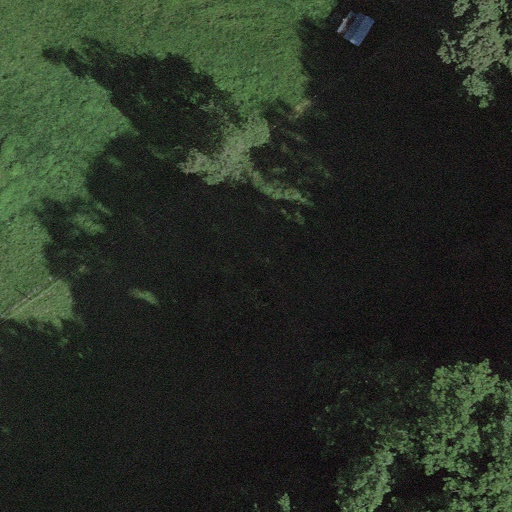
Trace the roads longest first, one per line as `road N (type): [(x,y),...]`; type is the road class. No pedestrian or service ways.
road 1 (track): [(309,511),(511,343)]
road 2 (track): [(511,58),(403,0)]
